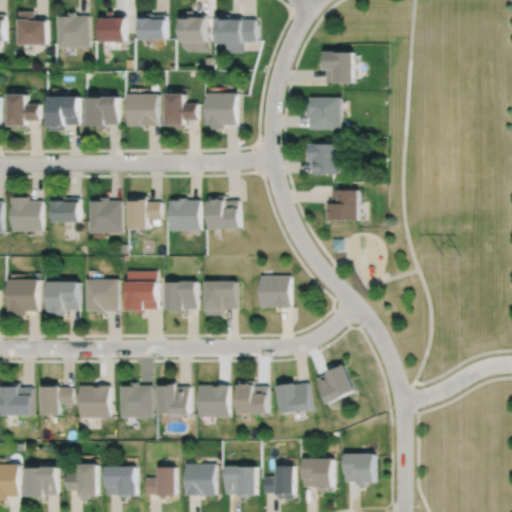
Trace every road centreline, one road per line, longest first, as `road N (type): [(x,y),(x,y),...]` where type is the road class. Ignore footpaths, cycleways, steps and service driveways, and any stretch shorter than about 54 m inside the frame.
road 1 (residential): [(310,8),(274,97),(277,181),(305,246),(371,322),(390,357),(403,422),(404,511)]
road 2 (residential): [(356,304),(319,335),(285,346),(0,348)]
road 3 (residential): [(0,162),(273,156)]
